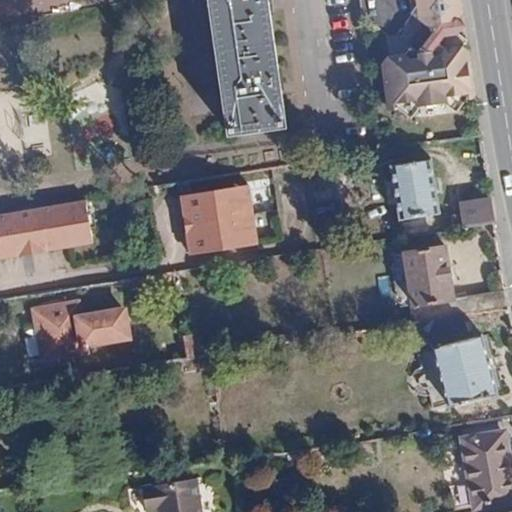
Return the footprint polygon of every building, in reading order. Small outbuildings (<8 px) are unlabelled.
[(264,0),(205,0),(225,134),(282,124),(264,0)] [(464,93),(474,92),(461,0),(411,0),(412,16),(428,28),(413,49),(405,43),(401,49),(385,53),(380,60),(387,103),(396,103),(409,114),(419,98),(444,94),(454,105),(464,93)] [(402,0),(404,10),(412,16),(411,0),(402,0)] [(387,166),(398,236),(426,232),(423,217),(436,214),(426,158),(387,166)] [(242,175),(177,187),(188,254),(254,242),(242,175)] [(83,196),(0,209),(0,251),(89,237),(83,196)] [(466,226),(492,222),(489,199),(463,204),(466,226)] [(420,319),(453,314),(450,295),(441,248),(402,254),(410,306),(418,306),(420,319)] [(459,313),(504,306),(501,287),(450,295),(453,314),(459,313)] [(72,300),(32,305),(40,358),(135,344),(129,305),(73,313),(72,300)] [(466,338),(459,313),(453,314),(420,319),(411,321),(411,328),(421,327),(427,333),(447,405),(496,391),(480,335),(466,338)] [(202,357),(198,333),(184,335),(188,359),(202,357)] [(475,509),(511,502),(511,487),(502,435),(463,442),(475,509)] [(204,511),(199,477),(153,485),(157,511),(204,511)]
